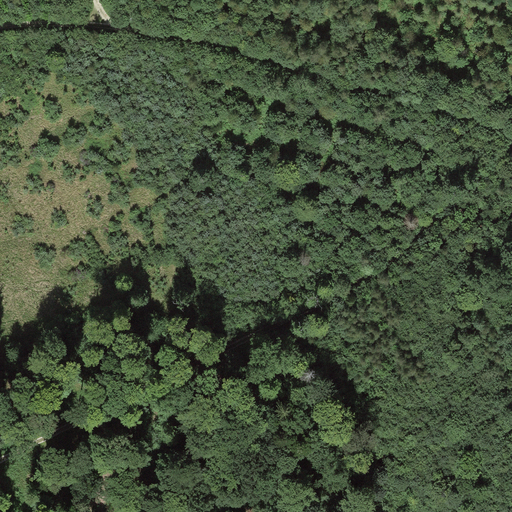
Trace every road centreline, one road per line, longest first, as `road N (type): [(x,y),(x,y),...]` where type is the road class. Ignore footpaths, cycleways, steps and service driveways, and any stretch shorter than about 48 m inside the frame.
road 1 (track): [(511,143),(451,208),(380,263),(138,395),(0,457)]
road 2 (track): [(0,30),(111,27),(238,51),(494,125),(511,137)]
